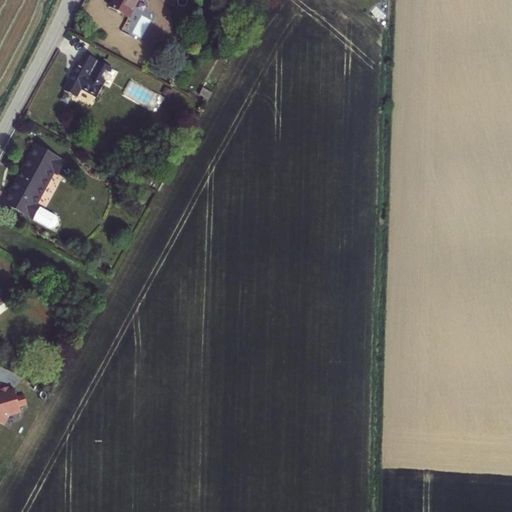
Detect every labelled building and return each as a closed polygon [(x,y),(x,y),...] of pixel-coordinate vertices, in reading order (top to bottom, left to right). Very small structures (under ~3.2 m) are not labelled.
[(129,18),(138,0),(113,0),(110,8),(129,18)] [(231,57),(222,53),(219,58),(228,63),(231,57)] [(102,85),(111,69),(84,54),(64,91),(76,98),(81,89),(97,98),(103,85),(102,85)] [(212,93),(202,88),(199,95),(208,100),(212,93)] [(28,159),(11,192),(10,191),(3,203),(49,228),(54,227),(57,221),(56,216),(36,205),(54,173),(57,175),(64,162),(34,146),(27,158),(28,159)] [(0,392),(1,395),(0,395),(0,424),(2,425),(7,416),(21,412),(20,408),(27,405),(24,396),(17,398),(15,391),(11,393),(9,388),(0,390),(0,392)]
